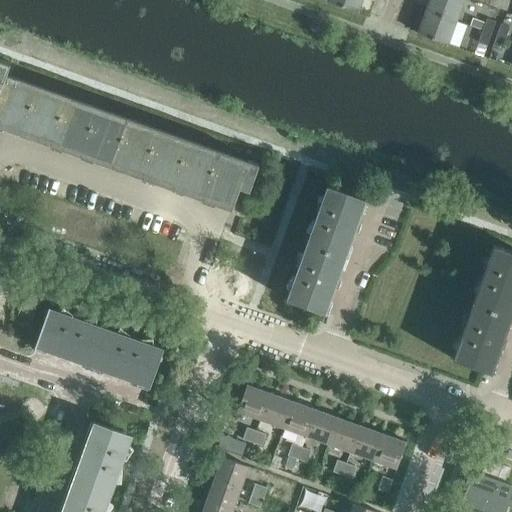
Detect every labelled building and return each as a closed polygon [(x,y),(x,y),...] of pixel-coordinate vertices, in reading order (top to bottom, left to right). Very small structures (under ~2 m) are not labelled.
[(361,0),(327,0),(327,1),(358,12),(358,11),(357,10),(361,0)] [(430,0),(427,10),(456,21),(463,0),(430,0)] [(456,21),(427,10),(419,32),(418,32),(418,33),(448,44),(449,43),(448,43),(456,21)] [(487,19),(483,30),(491,33),(495,22),(487,19)] [(501,24),(497,35),(505,38),(509,27),(501,24)] [(491,33),(483,30),(479,43),(487,46),(491,33)] [(505,38),(497,35),(493,48),(501,51),(505,38)] [(0,126),(231,209),(239,187),(249,191),(259,164),(248,160),(246,166),(5,79),(11,63),(0,58),(0,126)] [(327,185),(306,242),(346,256),(354,232),(358,234),(361,225),(357,224),(366,199),(327,185)] [(306,242),(286,299),(326,313),(334,289),(338,290),(341,281),(337,280),(346,256),(306,242)] [(511,251),(493,245),(472,302),(511,315),(511,251)] [(24,299),(18,315),(32,320),(38,304),(24,299)] [(511,315),(472,302),(452,359),(491,373),(500,348),(504,350),(507,341),(504,340),(511,316),(511,315)] [(35,347),(93,368),(107,328),(83,320),(84,316),(75,313),(74,317),(49,308),(35,347)] [(107,328),(93,368),(149,388),(164,349),(139,340),(140,336),(132,333),(130,337),(107,328)] [(237,411),(260,419),(270,392),(247,384),(237,411)] [(260,419),(283,427),(293,400),(270,392),(260,419)] [(283,427),(305,436),(315,408),(293,400),(283,427)] [(305,436),(328,444),(338,416),(315,408),(305,436)] [(328,444),(351,452),(361,424),(338,416),(328,444)] [(93,421),(73,477),(113,492),(121,468),(124,469),(127,461),(124,459),(133,435),(93,421)] [(351,452),(374,460),(384,433),(361,424),(351,452)] [(243,439),(252,442),(256,431),(247,428),(243,439)] [(256,431),(252,442),(262,446),(266,434),(256,431)] [(384,433),(374,460),(396,468),(406,441),(384,433)] [(288,455),(297,459),(301,447),(292,444),(288,455)] [(301,447),(297,459),(307,462),(311,451),(301,447)] [(221,456),(213,479),(240,489),(249,466),(221,456)] [(290,456),(287,466),(294,468),(297,459),(290,456)] [(485,459),(480,474),(488,477),(504,482),(509,468),(485,459)] [(333,472),(342,475),(347,463),(337,460),(333,472)] [(347,463),(342,475),(352,478),(356,467),(347,463)] [(505,511),(510,499),(511,499),(511,496),(511,485),(504,482),(488,477),(473,471),(457,511),(505,511)] [(378,488),(388,491),(392,480),(383,476),(378,488)] [(73,477),(60,511),(105,511),(113,492),(73,477)] [(213,479),(205,502),(232,511),(240,489),(213,479)] [(255,484),(252,493),(263,497),(266,488),(255,484)] [(308,488),(303,504),(323,511),(328,494),(308,488)] [(263,497),(252,493),(248,503),(274,511),(280,511),(283,504),(263,497)] [(205,502),(201,511),(232,511),(205,502)] [(377,511),(353,503),(349,511),(377,511)]
